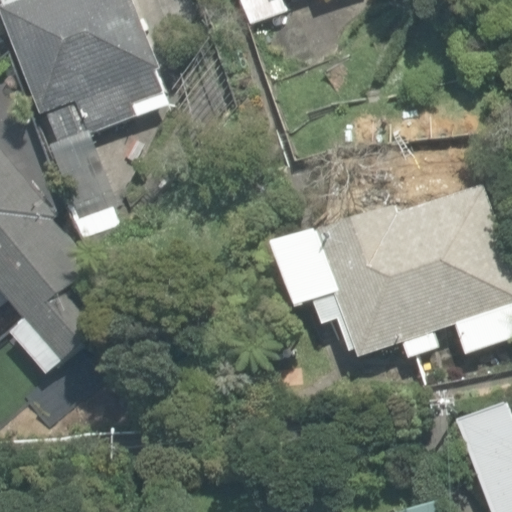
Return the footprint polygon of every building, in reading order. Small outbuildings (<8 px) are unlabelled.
[(7,0),(11,9),(4,12),(45,116),(50,114),(63,148),(171,105),(159,74),(165,71),(137,0),(7,0)] [(251,0),(259,22),(291,11),(286,0),(251,0)] [(0,279),(22,306),(35,322),(22,333),(20,335),(22,337),(53,375),(104,332),(74,295),(103,271),(64,224),(68,221),(22,164),(0,136),(0,279)] [(77,208),(111,197),(95,145),(60,157),(77,208)] [(410,343),(415,358),(445,349),(440,333),(460,326),(469,355),(511,341),(511,250),(492,188),(407,216),(405,209),(283,248),(302,308),(322,302),(329,326),(344,321),(354,354),(362,351),(364,358),(410,343)] [(511,511),(511,404),(466,421),(498,511),(511,511)] [(412,511),(445,511),(442,501),(412,511)]
